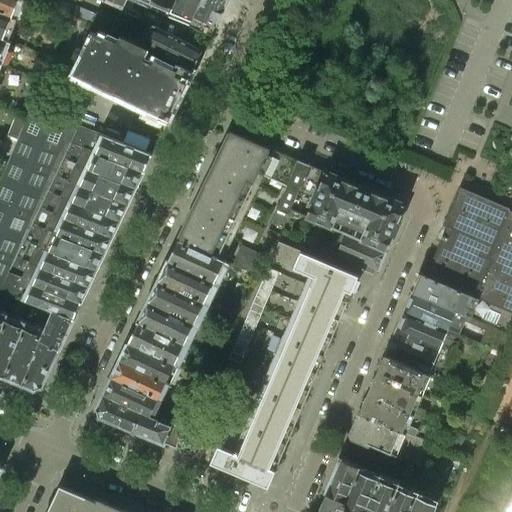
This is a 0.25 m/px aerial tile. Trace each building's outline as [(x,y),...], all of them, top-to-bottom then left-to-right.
[(26,0),(0,0),(0,10),(13,15),(18,18),(24,5),(26,0)] [(169,15),(175,0),(150,0),(148,6),(169,15)] [(190,23),(199,0),(175,0),(169,15),(190,23)] [(211,33),(227,0),(199,0),(190,23),(211,33)] [(18,18),(13,15),(0,10),(0,34),(4,36),(10,39),(18,18)] [(57,33),(60,26),(49,22),(46,29),(57,33)] [(203,50),(196,47),(184,41),(150,25),(140,48),(148,52),(177,66),(191,73),(203,50)] [(13,40),(10,39),(4,36),(0,34),(0,61),(3,63),(13,40)] [(170,119),(191,73),(177,66),(174,72),(155,63),(153,66),(143,62),(148,52),(140,48),(122,40),(119,47),(107,41),(105,45),(95,40),(78,75),(170,119)] [(42,106),(55,75),(48,73),(35,103),(42,106)] [(0,287),(7,272),(47,189),(70,142),(78,125),(32,107),(0,182),(0,287)] [(153,152),(107,135),(78,125),(70,142),(84,147),(145,170),(153,152)] [(217,258),(254,182),(260,169),(288,183),(297,159),(230,130),(178,238),(179,238),(178,239),(217,258)] [(145,170),(84,147),(77,163),(137,186),(145,170)] [(296,192),(308,164),(297,159),(288,183),(289,183),(277,209),(287,213),(289,209),(296,192)] [(137,186),(77,163),(69,179),(130,201),(137,186)] [(401,214),(403,210),(403,206),(401,204),(385,197),(381,193),(377,192),(375,192),(355,184),(351,181),(349,180),(345,180),(308,164),(296,192),(311,200),(313,195),(314,196),(305,217),(344,233),(386,251),(387,248),(390,244),(391,240),(391,238),(399,220),(401,219),(402,217),(402,216),(401,214)] [(130,201),(69,179),(61,194),(122,218),(130,201)] [(511,211),(509,210),(510,208),(459,186),(442,225),(446,227),(443,235),(441,238),(435,252),(425,275),(473,295),(511,312),(511,211)] [(122,218),(61,194),(53,210),(113,235),(122,218)] [(113,235),(53,210),(46,226),(106,251),(113,235)] [(106,251),(46,226),(37,242),(98,268),(106,251)] [(378,270),(386,251),(344,233),(339,245),(330,241),(324,253),(353,266),(353,265),(373,274),(375,269),(378,270)] [(224,262),(217,258),(178,239),(168,260),(214,282),(224,262)] [(316,374),(343,312),(359,275),(279,241),(271,258),(310,275),(275,357),(316,374)] [(98,268),(37,242),(29,260),(90,285),(98,268)] [(251,273),(259,257),(243,250),(236,265),(251,273)] [(90,285),(29,260),(20,277),(81,302),(90,285)] [(214,282),(168,260),(158,280),(205,302),(214,282)] [(240,363),(279,272),(268,267),(229,358),(240,363)] [(81,302),(20,277),(7,272),(0,287),(0,288),(28,300),(46,307),(54,310),(74,317),(81,302)] [(511,325),(511,312),(473,295),(425,275),(420,273),(412,291),(452,309),(508,334),(511,325)] [(205,302),(158,280),(149,300),(195,323),(205,302)] [(444,328),(452,309),(412,291),(404,310),(444,328)] [(195,323),(149,300),(138,322),(185,345),(195,323)] [(60,348),(74,317),(54,310),(45,329),(45,330),(43,336),(51,339),(49,343),(60,348)] [(439,351),(447,330),(444,328),(404,310),(395,332),(439,351)] [(0,336),(6,322),(9,315),(0,311),(0,336)] [(0,374),(4,376),(24,329),(27,322),(17,318),(14,325),(6,322),(0,336),(0,374)] [(185,345),(138,322),(129,342),(175,365),(185,345)] [(22,384),(43,336),(45,330),(45,329),(38,327),(34,334),(24,329),(4,376),(22,384)] [(429,375),(439,351),(395,332),(385,355),(429,375)] [(42,385),(60,348),(49,343),(51,339),(43,336),(22,384),(34,388),(42,385)] [(175,365),(129,342),(120,360),(167,382),(175,365)] [(431,376),(429,375),(385,355),(377,374),(429,397),(436,378),(431,376)] [(268,487),(305,401),(316,374),(275,357),(234,453),(196,436),(189,453),(268,487)] [(167,382),(120,360),(112,376),(159,399),(167,382)] [(429,397),(377,374),(368,393),(421,417),(429,397)] [(159,399),(112,376),(105,391),(143,410),(152,414),(159,399)] [(134,430),(143,410),(105,391),(97,408),(100,416),(134,430)] [(421,417),(368,393),(361,412),(407,432),(414,435),(421,417)] [(211,432),(219,413),(208,408),(200,427),(211,432)] [(184,429),(152,414),(143,410),(134,430),(176,447),(184,429)] [(397,454),(407,432),(361,412),(351,434),(397,454)] [(330,511),(340,511),(359,469),(360,465),(341,457),(320,507),(330,511)] [(363,511),(378,477),(359,469),(340,511),(363,511)] [(386,511),(398,486),(378,477),(363,511),(386,511)] [(129,511),(97,498),(96,500),(65,487),(60,485),(58,489),(47,511),(129,511)] [(408,511),(416,494),(398,486),(386,511),(408,511)] [(434,511),(438,503),(416,494),(408,511),(434,511)] [(511,511),(511,496),(511,497),(508,501),(506,505),(502,511),(501,511),(511,511)]
